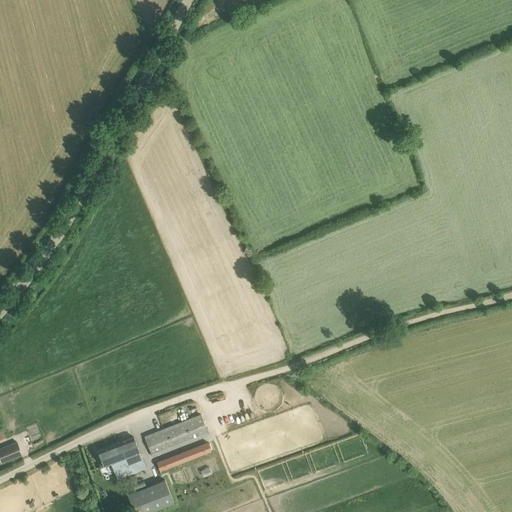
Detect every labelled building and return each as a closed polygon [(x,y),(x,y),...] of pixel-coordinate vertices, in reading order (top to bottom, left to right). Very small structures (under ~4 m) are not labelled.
[(144,436),(152,456),(208,433),(201,414),(144,436)] [(164,414),(163,424),(171,425),(171,414),(164,414)] [(114,470),(118,478),(146,467),(137,446),(134,437),(98,450),(104,465),(111,462),(114,470)] [(0,448),(0,457),(2,462),(22,453),(17,442),(0,448)] [(208,442),(157,462),(160,470),(211,450),(208,442)] [(126,491),(133,511),(141,511),(173,500),(164,476),(126,491)]
